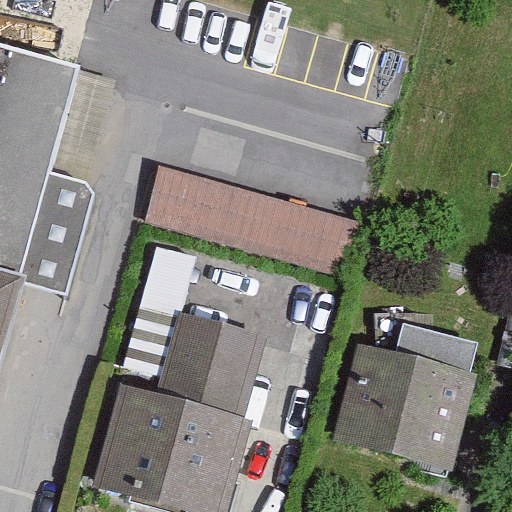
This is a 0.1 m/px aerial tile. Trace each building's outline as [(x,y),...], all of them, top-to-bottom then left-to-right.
[(122,77),(0,42),(0,267),(26,274),(63,285),(122,77)] [(162,164),(145,221),(345,277),(362,220),(162,164)] [(177,317),(192,256),(159,249),(144,309),(177,317)] [(0,365),(26,274),(0,267),(0,365)] [(155,395),(128,388),(101,496),(164,511),(222,511),(265,343),(174,320),(155,395)] [(475,375),(355,347),(334,435),(454,464),(475,375)]
